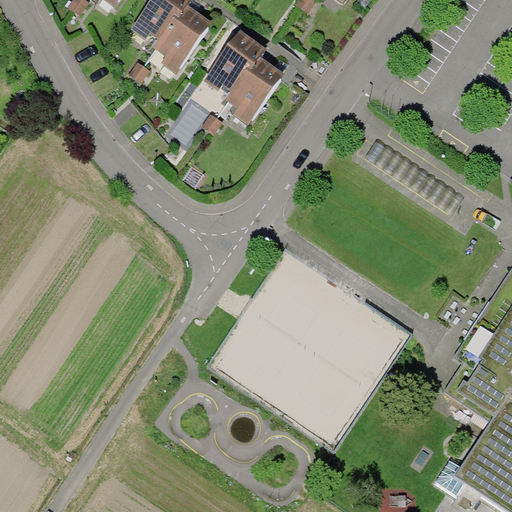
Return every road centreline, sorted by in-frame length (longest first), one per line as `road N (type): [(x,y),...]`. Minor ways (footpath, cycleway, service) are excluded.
road 1 (residential): [(231,250),(133,188),(100,151),(12,0)]
road 2 (residential): [(231,250),(55,511)]
road 3 (residential): [(414,0),(363,72),(333,93),(231,250)]
